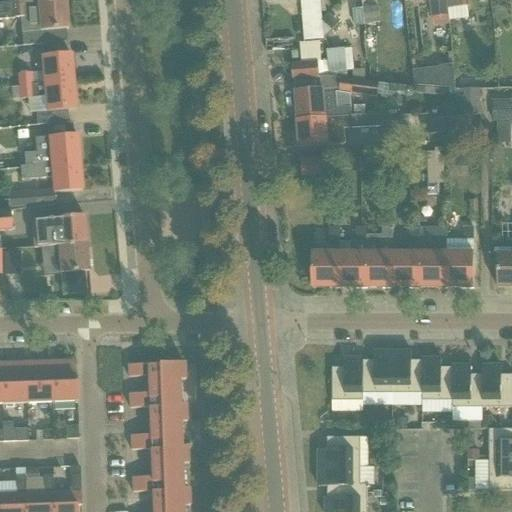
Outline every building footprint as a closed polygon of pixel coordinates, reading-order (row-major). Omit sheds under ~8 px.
[(319,0),(301,0),(305,42),(324,40),(322,12),(321,12),(319,0)] [(430,0),(431,1),(433,19),(448,17),(449,17),(447,0),(430,0)] [(447,0),(449,17),(450,21),(469,20),(468,8),(470,8),(468,0),(447,0)] [(0,20),(20,19),(23,48),(45,46),(44,32),(68,30),(65,2),(12,6),(11,4),(0,4),(0,20)] [(378,8),(363,9),(365,26),(379,24),(378,8)] [(328,14),(322,20),(323,23),(332,31),(333,30),(339,23),(329,15),(328,14)] [(382,38),(367,40),(370,70),(385,69),(382,38)] [(329,78),(348,81),(345,50),(327,51),(328,63),(329,78)] [(51,57),(41,58),(44,86),(72,83),(70,55),(51,57)] [(318,64),(293,65),(294,82),(320,80),(320,79),(329,78),(328,63),(318,64)] [(413,88),(443,89),(455,88),(454,76),(453,66),(440,67),(440,69),(412,72),(413,88)] [(31,74),(17,75),(19,88),(32,87),(31,74)] [(324,95),(349,95),(377,100),(379,84),(348,81),(329,78),(320,79),(320,80),(321,91),(324,91),(324,95)] [(33,87),(19,88),(20,101),(33,99),(45,98),(46,113),(36,114),(37,127),(48,126),(68,124),(67,112),(75,111),(72,83),(44,86),(33,87)] [(404,90),(404,93),(406,98),(408,98),(410,97),(412,96),(413,93),(413,90),(410,88),(406,87),(404,90)] [(297,121),(352,117),(352,108),(349,108),(349,95),(324,95),(324,91),(321,91),(295,94),(297,121)] [(462,91),(462,117),(480,116),(480,91),(462,91)] [(511,102),(491,102),(491,123),(511,124),(511,121),(511,102)] [(297,121),(300,149),(346,145),(345,131),(383,128),(382,116),(374,117),(352,117),(297,121)] [(497,144),(511,144),(511,124),(497,124),(497,144)] [(428,130),(429,144),(457,141),(456,128),(428,130)] [(25,157),(24,157),(25,169),(79,164),(77,136),(48,139),(35,140),(36,155),(24,156),(25,157)] [(444,153),(414,154),(414,168),(414,171),(427,170),(444,169),(445,169),(444,167),(444,153)] [(301,161),(302,177),(328,176),(326,159),(301,161)] [(25,169),(19,169),(21,182),(40,180),(51,179),(52,190),(53,195),(82,192),(79,164),(25,169)] [(32,193),(11,195),(12,208),(33,206),(32,193)] [(9,213),(0,213),(0,231),(10,231),(9,213)] [(36,221),(38,250),(57,248),(86,245),(83,217),(64,219),(36,221)] [(340,255),(340,289),(366,289),(366,229),(356,228),(356,243),(352,243),(352,255),(340,255)] [(328,229),(329,245),(341,245),(340,229),(328,229)] [(366,229),(366,289),(393,289),(393,255),(394,230),(383,229),(382,237),(368,237),(368,229),(366,229)] [(393,255),(393,289),(420,289),(420,255),(420,238),(420,229),(408,229),(408,255),(393,255)] [(446,243),(446,289),(474,289),(474,229),(463,229),(463,243),(446,243)] [(420,255),(420,289),(446,289),(446,243),(446,238),(420,238),(420,255)] [(57,248),(60,275),(88,272),(86,245),(57,248)] [(3,253),(3,276),(19,276),(19,252),(3,253)] [(511,254),(498,255),(498,289),(511,289),(511,254)] [(312,255),(312,289),(340,289),(340,255),(312,255)] [(50,289),(39,289),(40,301),(51,300),(50,289)] [(362,360),(363,402),(364,395),(393,395),(392,353),(374,353),(374,362),(363,362),(363,360),(362,360)] [(393,395),(423,395),(422,363),(412,363),(412,353),(392,353),(393,395)] [(332,369),(332,402),(363,402),(362,360),(344,360),(344,369),(332,369)] [(423,402),(453,402),(453,369),(452,369),(441,369),(441,360),(422,360),(423,402)] [(46,363),(47,404),(77,403),(76,384),(72,384),(71,362),(46,363)] [(20,364),(22,405),(47,404),(46,363),(20,364)] [(0,364),(0,405),(22,405),(20,364),(0,364)] [(129,410),(148,409),(148,407),(179,406),(178,382),(184,382),(184,364),(158,365),(158,367),(148,367),(148,366),(128,366),(128,379),(147,378),(148,395),(129,395),(129,410)] [(453,402),(453,410),(483,410),(483,367),(482,367),(482,377),(471,377),(471,367),(452,367),(452,369),(453,369),(453,402)] [(483,367),(483,410),(511,409),(511,376),(501,376),(501,367),(483,367)] [(130,437),(131,452),(150,451),(150,450),(181,448),(180,424),(186,424),(185,406),(179,406),(148,407),(148,409),(149,436),(130,437)] [(362,413),(353,413),(353,422),(363,422),(362,413)] [(364,414),(364,423),(379,424),(379,414),(364,414)] [(483,418),(483,431),(490,431),(494,431),(495,431),(495,423),(494,422),(490,418),(483,418)] [(444,419),(438,425),(438,432),(450,432),(449,419),(444,419)] [(407,420),(397,421),(397,431),(407,431),(407,420)] [(13,423),(2,424),(2,432),(2,444),(16,443),(28,443),(27,430),(16,430),(13,431),(13,423)] [(474,423),(473,432),(483,432),(483,423),(474,423)] [(78,427),(65,428),(65,441),(66,441),(78,440),(78,428),(78,427)] [(490,458),(490,462),(511,461),(511,430),(494,431),(490,431),(490,458)] [(43,433),(43,442),(53,442),(53,432),(43,433)] [(318,451),(318,470),(360,469),(360,439),(327,439),(327,451),(318,451)] [(132,479),(132,494),(151,493),(151,491),(182,490),(181,466),(187,466),(187,448),(181,448),(150,450),(150,451),(151,479),(132,479)] [(480,452),(467,452),(468,462),(480,462),(480,458),(480,452)] [(371,455),(370,469),(386,469),(387,455),(371,455)] [(489,492),(489,493),(511,492),(511,461),(490,462),(490,463),(489,492)] [(53,494),(48,494),(48,511),(76,511),(77,507),(81,507),(80,476),(79,468),(70,468),(70,488),(71,488),(71,493),(53,494)] [(325,499),(368,499),(368,486),(360,486),(360,469),(318,470),(318,488),(328,488),(328,499),(325,499)] [(38,470),(25,470),(25,478),(25,479),(39,479),(38,470)] [(25,494),(20,494),(20,511),(48,511),(48,494),(53,494),(52,477),(45,477),(42,477),(43,489),(44,489),(44,494),(25,494)] [(0,495),(0,511),(20,511),(20,494),(25,494),(24,478),(15,478),(15,480),(15,490),(16,490),(16,495),(0,495)] [(183,511),(183,508),(189,508),(188,490),(182,490),(151,491),(151,493),(152,511),(183,511)] [(367,511),(368,499),(325,499),(325,511),(367,511)]
